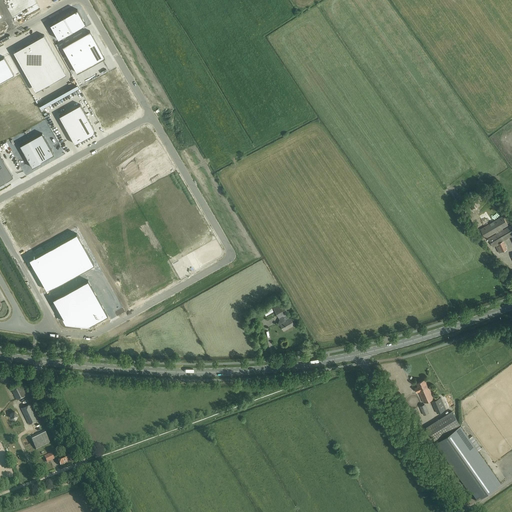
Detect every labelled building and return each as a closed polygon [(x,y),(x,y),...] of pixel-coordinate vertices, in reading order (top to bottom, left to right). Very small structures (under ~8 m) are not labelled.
[(77,9),(63,17),(72,31),(85,24),(77,9)] [(63,17),(50,24),(58,39),(72,31),(63,17)] [(90,30),(72,40),(77,49),(95,39),(90,30)] [(13,52),(33,87),(64,70),(44,35),(43,35),(43,37),(36,41),(35,40),(22,47),(23,48),(16,53),(15,51),(13,52)] [(77,49),(67,55),(77,73),(105,57),(95,39),(77,49)] [(4,56),(0,58),(0,81),(14,74),(4,56)] [(92,126),(80,104),(59,116),(74,144),(82,139),(92,134),(92,133),(93,133),(93,132),(94,131),(94,130),(94,129),(93,128),(92,126)] [(54,154),(42,133),(29,140),(41,162),(40,161),(54,154)] [(41,162),(29,140),(20,145),(32,167),(41,162)] [(0,184),(13,177),(0,154),(0,184)] [(482,193),(485,197),(493,191),(491,187),(482,193)] [(503,216),(480,229),(486,238),(508,225),(503,216)] [(511,224),(488,238),(493,247),(496,245),(497,247),(496,247),(499,253),(507,249),(503,241),(511,236),(511,224)] [(77,234),(31,260),(48,291),(94,265),(77,234)] [(88,280),(53,299),(66,322),(89,325),(107,315),(88,280)] [(278,315),(280,319),(278,324),(278,323),(278,324),(279,325),(281,325),(284,330),(295,324),(291,318),(290,318),(287,315),(289,314),(282,303),(274,308),(278,315)] [(429,387),(428,387),(425,379),(417,383),(418,386),(415,388),(417,392),(419,392),(424,403),(434,398),(429,387)] [(505,408),(511,403),(511,379),(511,380),(511,381),(511,384),(510,386),(511,389),(511,391),(508,394),(506,391),(505,392),(506,394),(502,396),(507,403),(503,405),(505,408)] [(17,399),(26,394),(20,383),(11,388),(17,399)] [(432,401),(437,413),(446,409),(441,397),(432,401)] [(31,403),(21,408),(29,424),(39,419),(31,403)] [(420,406),(424,415),(430,413),(426,404),(420,406)] [(452,411),(426,427),(435,440),(460,424),(452,411)] [(448,434),(436,443),(456,472),(476,501),(489,492),(501,483),(481,454),(461,425),(448,434)] [(50,443),(44,431),(31,438),(36,450),(50,443)] [(54,459),(53,456),(51,453),(44,456),(46,459),(47,463),(54,459)] [(70,461),(70,460),(70,458),(69,458),(68,456),(58,460),(61,465),(70,461)]
